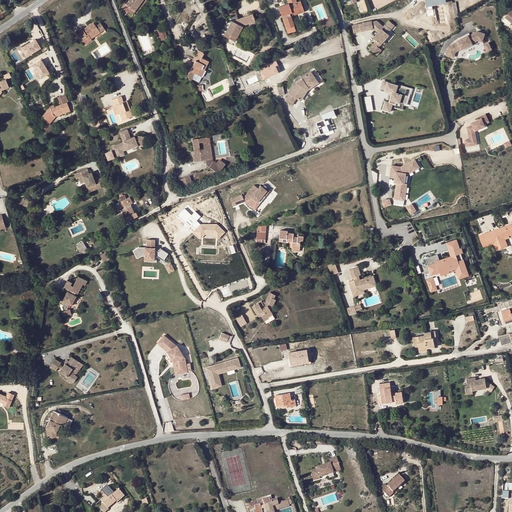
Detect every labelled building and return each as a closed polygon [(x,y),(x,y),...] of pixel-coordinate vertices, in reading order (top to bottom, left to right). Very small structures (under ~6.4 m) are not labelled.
[(129,0),(126,5),(135,11),(135,12),(143,0),(129,0)] [(445,0),(426,0),(428,5),(426,5),(427,11),(433,9),(432,4),(446,2),(445,0)] [(290,14),(303,9),(300,1),(297,2),(289,5),(289,3),(279,6),(283,18),(282,19),(288,33),(299,30),(297,25),(295,26),(290,14)] [(126,5),(123,9),(132,15),(135,11),(126,5)] [(304,12),(303,9),(290,14),(295,26),(297,25),(294,16),(304,12)] [(255,21),(253,14),(233,21),(231,20),(223,35),(235,41),(243,26),(242,26),(255,21)] [(371,18),(359,19),(360,27),(372,25),(371,19),(371,18)] [(389,18),(385,22),(390,27),(394,24),(389,18)] [(68,19),(64,23),(68,28),(72,25),(68,19)] [(359,19),(351,20),(352,27),(360,27),(359,19)] [(374,37),(367,45),(374,52),(379,48),(376,44),(388,33),(386,31),(390,27),(385,22),(382,25),(379,21),(375,24),(377,26),(375,28),(377,30),(372,35),(374,37)] [(96,26),(93,23),(84,29),(84,30),(78,34),(76,31),(72,34),(75,40),(79,37),(85,45),(92,40),(92,39),(91,37),(96,34),(96,36),(100,33),(96,26)] [(100,33),(105,30),(100,23),(97,25),(96,26),(100,33)] [(168,38),(163,27),(158,30),(157,27),(153,29),(158,42),(168,38)] [(184,36),(181,29),(174,32),(177,39),(184,36)] [(484,32),(476,31),(469,35),(468,32),(460,36),(461,38),(456,40),(456,41),(448,46),(446,55),(452,56),(453,49),(460,46),(461,48),(472,42),(471,40),(477,37),(483,38),(484,32)] [(40,48),(35,39),(21,47),(26,56),(40,48)] [(486,41),(481,43),(485,50),(489,48),(486,41)] [(452,56),(454,56),(455,51),(461,48),(460,46),(453,49),(452,56)] [(190,71),(201,76),(209,61),(201,58),(204,53),(198,50),(192,61),(194,63),(190,71)] [(33,64),(41,76),(48,72),(41,60),(33,64)] [(297,98),(300,100),(307,90),(314,85),(312,83),(317,80),(311,71),(302,77),(303,79),(297,83),(295,85),(294,84),(289,93),(290,94),(285,100),(292,105),(297,98)] [(0,91),(1,91),(9,87),(6,79),(11,77),(9,73),(4,75),(5,79),(0,81),(0,91)] [(26,73),(20,75),(24,84),(30,82),(26,73)] [(307,90),(300,100),(301,101),(308,91),(319,83),(317,80),(312,83),(314,85),(307,90)] [(389,112),(391,103),(394,104),(399,105),(402,94),(395,92),(397,85),(383,81),(380,89),(390,92),(388,102),(383,101),(381,109),(389,112)] [(393,109),(401,111),(403,105),(407,106),(412,90),(397,85),(395,92),(402,94),(399,105),(394,104),(393,109)] [(67,102),(68,102),(66,94),(57,97),(60,105),(67,102)] [(117,105),(120,114),(122,120),(133,116),(127,101),(124,102),(122,96),(112,99),(115,106),(117,105)] [(364,98),(366,108),(370,107),(371,112),(373,112),(370,97),(364,98)] [(70,111),(69,107),(67,102),(60,105),(55,106),(51,108),(50,107),(42,116),(46,120),(48,121),(54,114),(56,117),(70,111)] [(489,122),(485,114),(478,118),(478,119),(471,123),(472,125),(469,126),(469,128),(468,129),(470,139),(465,140),(466,146),(473,145),(472,138),(476,137),(475,131),(485,126),(484,124),(489,122)] [(48,121),(46,120),(42,123),(46,134),(53,132),(50,123),(48,121)] [(123,142),(112,146),(117,157),(124,154),(123,151),(137,145),(142,146),(144,137),(135,138),(134,136),(130,138),(127,129),(120,132),(123,142)] [(206,160),(211,159),(210,154),(209,154),(208,148),(210,148),(209,144),(211,143),(210,136),(203,137),(204,142),(205,149),(200,149),(199,143),(199,138),(192,139),(194,151),(197,150),(197,152),(196,152),(196,155),(195,155),(193,155),(194,161),(206,160)] [(103,151),(105,160),(113,157),(110,149),(103,151)] [(211,159),(206,160),(207,165),(209,166),(218,173),(226,164),(219,159),(217,162),(214,160),(213,161),(213,159),(211,159)] [(401,167),(392,165),(390,176),(395,177),(395,182),(397,182),(400,182),(400,185),(397,185),(395,198),(404,200),(408,174),(419,167),(415,159),(405,165),(404,167),(401,167)] [(90,185),(87,186),(89,192),(102,187),(98,178),(95,180),(92,172),(89,173),(88,168),(75,173),(77,178),(79,177),(81,183),(85,182),(88,180),(90,185)] [(105,176),(98,178),(102,187),(108,185),(105,176)] [(192,183),(190,176),(181,180),(183,186),(192,183)] [(245,196),(266,190),(260,185),(258,188),(254,185),(244,193),(245,196)] [(251,197),(257,202),(266,190),(245,196),(249,199),(249,200),(251,197)] [(266,190),(257,202),(260,203),(269,192),(266,190)] [(245,196),(244,193),(230,199),(233,206),(245,201),(244,201),(243,197),(245,196)] [(129,216),(131,219),(138,216),(136,212),(135,213),(134,210),(135,209),(130,197),(127,199),(125,195),(119,197),(121,201),(117,203),(120,208),(122,207),(127,217),(129,216)] [(392,205),(390,199),(382,201),(384,207),(392,205)] [(416,210),(412,203),(406,207),(411,214),(416,210)] [(44,207),(35,211),(41,222),(49,218),(47,214),(44,207)] [(190,227),(196,221),(191,216),(185,222),(190,227)] [(511,223),(479,235),(483,247),(493,244),(496,251),(508,246),(506,239),(511,236),(511,223)] [(201,224),(194,231),(201,238),(205,234),(213,234),(218,239),(225,232),(217,224),(201,224)] [(288,231),(281,230),(280,238),(283,238),(283,241),(287,242),(287,241),(290,242),(293,242),(292,247),(292,248),(300,249),(301,241),(303,241),(304,236),(299,235),(299,233),(288,232),(288,231)] [(258,232),(257,243),(266,243),(266,232),(258,232)] [(79,247),(81,251),(81,252),(88,248),(84,241),(77,245),(79,247)] [(447,244),(450,252),(459,249),(457,241),(447,244)] [(166,257),(162,253),(165,245),(157,243),(155,251),(147,249),(141,250),(142,259),(147,258),(150,258),(149,262),(158,265),(159,261),(162,262),(167,268),(173,263),(167,255),(166,257)] [(463,254),(461,249),(459,249),(450,252),(451,257),(452,259),(448,260),(448,259),(440,262),(440,261),(439,259),(436,260),(435,257),(427,259),(430,266),(428,267),(431,274),(435,273),(436,274),(440,273),(440,274),(448,272),(448,270),(455,268),(456,271),(456,272),(466,268),(463,260),(458,261),(456,256),(463,254)] [(104,262),(110,259),(107,252),(101,255),(104,262)] [(357,276),(359,275),(361,275),(358,267),(349,270),(352,278),(353,277),(354,280),(349,281),(354,296),(363,293),(361,288),(369,286),(370,288),(376,286),(372,276),(361,280),(359,280),(357,276)] [(448,272),(440,274),(441,276),(456,271),(455,268),(448,270),(448,272)] [(64,316),(72,314),(70,309),(68,309),(68,307),(69,304),(72,305),(77,296),(75,294),(76,292),(78,293),(83,284),(85,285),(87,281),(79,276),(73,286),(71,285),(72,282),(68,280),(64,287),(69,289),(71,290),(70,292),(68,291),(63,301),(65,302),(63,306),(64,311),(62,311),(64,316)] [(437,290),(433,279),(427,280),(431,292),(437,290)] [(252,306),(256,314),(258,313),(260,316),(261,315),(264,321),(268,318),(267,317),(272,314),(269,309),(271,308),(276,299),(274,298),(275,294),(270,292),(265,302),(266,304),(265,305),(263,302),(262,300),(252,306)] [(511,307),(501,311),(506,323),(511,321),(511,305),(511,307)] [(240,326),(247,323),(242,313),(235,316),(240,326)] [(268,318),(264,321),(266,323),(275,317),(272,314),(267,317),(268,318)] [(425,335),(427,345),(434,344),(434,342),(437,341),(435,331),(425,333),(425,335)] [(219,339),(230,342),(232,335),(221,332),(219,339)] [(499,336),(501,345),(511,342),(509,333),(499,336)] [(427,347),(427,345),(425,335),(413,337),(414,343),(418,342),(418,346),(419,352),(427,350),(427,347)] [(164,336),(157,343),(168,351),(175,345),(164,336)] [(175,345),(168,351),(173,361),(182,356),(175,345)] [(305,355),(309,355),(309,349),(290,352),(292,364),(297,363),(297,362),(306,360),(305,355)] [(206,367),(211,384),(216,382),(215,379),(220,378),(217,368),(233,363),(234,364),(239,361),(235,354),(230,357),(228,358),(227,357),(214,361),(215,365),(206,367)] [(310,361),(309,355),(305,355),(306,360),(297,362),(297,363),(310,361)] [(79,361),(72,356),(69,360),(67,359),(63,366),(61,369),(59,371),(66,376),(65,377),(71,381),(76,375),(71,371),(73,368),(74,369),(79,361)] [(182,356),(173,361),(175,373),(191,371),(189,364),(185,364),(184,359),(182,356)] [(56,358),(50,366),(55,371),(58,367),(60,364),(61,362),(56,358)] [(486,386),(485,381),(485,376),(479,378),(478,379),(476,379),(475,378),(475,376),(466,378),(467,384),(465,385),(466,393),(473,392),(472,389),(486,386)] [(486,386),(492,389),(494,384),(487,380),(485,381),(486,386)] [(380,383),(381,396),(382,399),(382,402),(392,401),(391,393),(389,382),(380,383)] [(402,391),(391,393),(392,401),(396,401),(396,404),(404,402),(402,391)] [(277,406),(283,405),(286,404),(286,407),(296,406),(295,399),(291,399),(290,393),(276,395),(277,406)] [(499,409),(494,410),(495,415),(495,416),(495,421),(503,420),(502,415),(500,415),(499,409)] [(68,417),(54,410),(46,427),(48,438),(57,436),(56,432),(61,422),(64,424),(68,417)] [(330,463),(316,468),(316,469),(310,471),(313,481),(320,479),(319,477),(334,473),(332,468),(339,466),(336,457),(329,459),(330,463)] [(392,492),(404,481),(399,476),(395,479),(393,481),(387,487),(385,484),(380,488),(389,497),(393,493),(392,492)] [(103,503),(99,508),(103,511),(107,508),(108,508),(116,501),(115,500),(123,493),(119,489),(114,493),(113,491),(107,485),(102,490),(106,495),(107,496),(106,497),(105,496),(101,500),(103,503)] [(125,496),(123,493),(115,500),(116,501),(118,502),(125,496)] [(257,501),(248,504),(250,511),(251,511),(253,511),(262,511),(262,510),(267,508),(267,509),(273,508),(272,506),(278,504),(278,503),(276,499),(272,500),(270,496),(262,498),(262,500),(263,502),(258,503),(257,501)] [(274,510),(294,503),(292,497),(289,498),(289,499),(278,503),(278,504),(272,506),(273,508),(274,510)]
